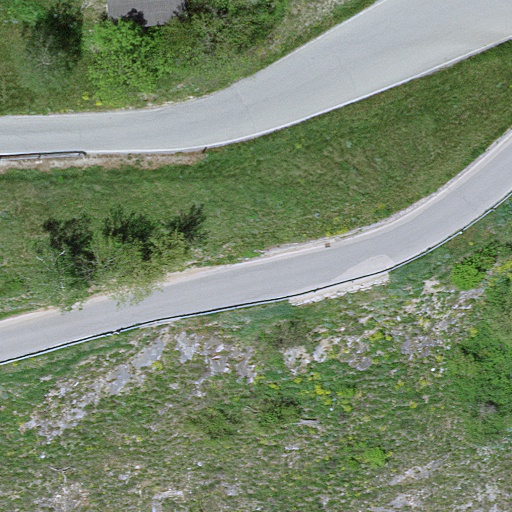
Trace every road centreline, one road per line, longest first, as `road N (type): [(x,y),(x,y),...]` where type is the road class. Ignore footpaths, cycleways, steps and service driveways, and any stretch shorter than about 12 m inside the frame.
road 1 (tertiary): [(0,343),(369,262),(471,202),(511,163)]
road 2 (tertiary): [(490,0),(274,102),(185,125),(0,133)]
